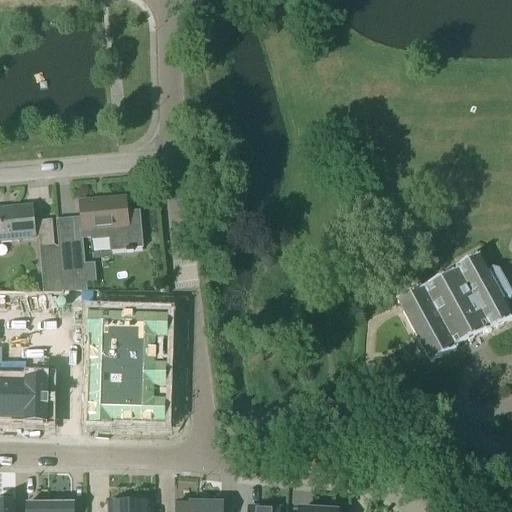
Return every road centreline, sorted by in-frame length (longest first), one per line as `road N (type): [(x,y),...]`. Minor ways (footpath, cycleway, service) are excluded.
road 1 (residential): [(204,462),(173,157)]
road 2 (residential): [(418,511),(381,487),(204,462)]
road 3 (residential): [(204,462),(0,455)]
road 4 (residential): [(0,172),(173,157)]
road 5 (residential): [(173,157),(167,0)]
